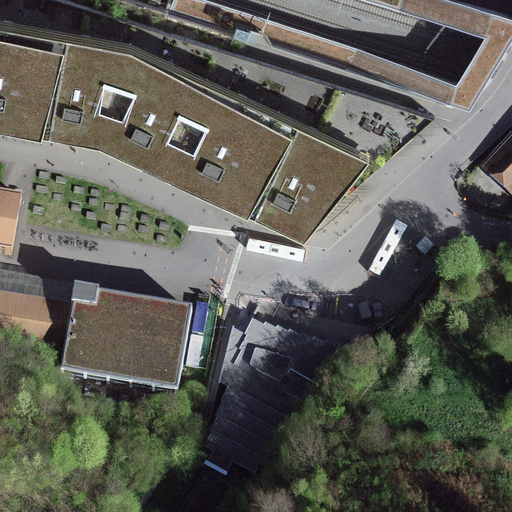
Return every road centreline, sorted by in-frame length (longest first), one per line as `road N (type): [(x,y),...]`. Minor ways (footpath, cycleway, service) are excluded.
road 1 (residential): [(398,199),(334,276),(234,257)]
road 2 (residential): [(511,87),(398,199)]
